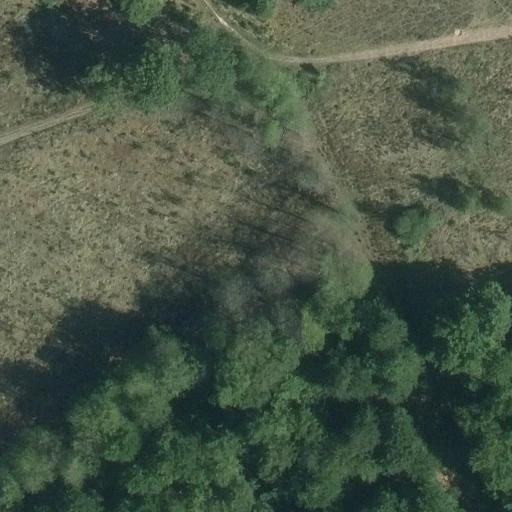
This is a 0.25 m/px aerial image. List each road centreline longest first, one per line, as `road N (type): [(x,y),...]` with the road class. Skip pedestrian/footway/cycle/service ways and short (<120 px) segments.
road 1 (track): [(500,511),(281,56)]
road 2 (track): [(0,123),(251,44)]
